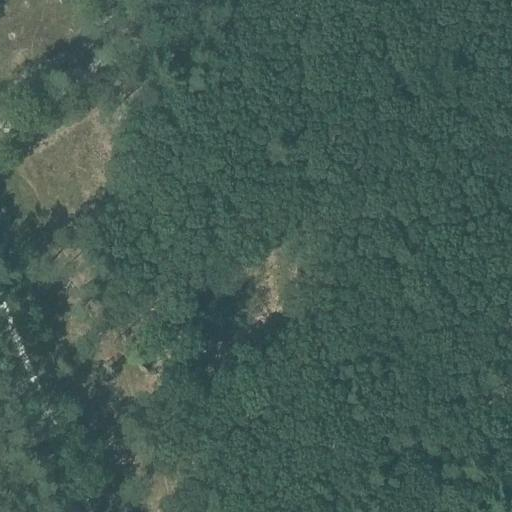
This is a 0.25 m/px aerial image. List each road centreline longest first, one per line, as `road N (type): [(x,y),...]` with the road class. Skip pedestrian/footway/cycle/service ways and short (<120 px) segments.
road 1 (unknown): [(0,211),(125,511)]
road 2 (track): [(0,126),(188,0)]
road 3 (unknown): [(0,108),(14,81),(86,40),(114,0)]
